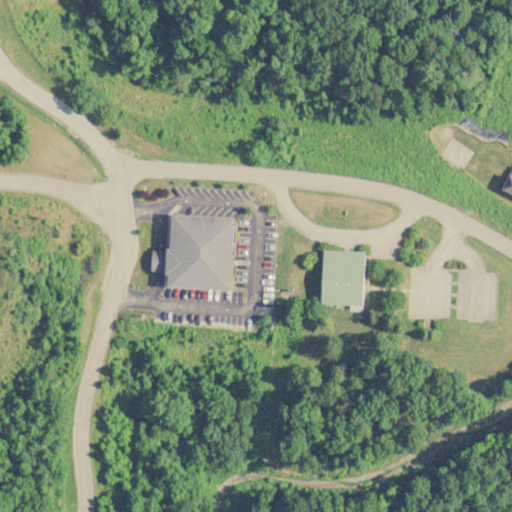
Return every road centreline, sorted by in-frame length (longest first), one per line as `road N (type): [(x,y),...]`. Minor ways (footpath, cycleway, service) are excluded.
road 1 (residential): [(0,62),(79,124),(112,166),(383,192),(511,249)]
road 2 (residential): [(84,511),(83,397),(123,250),(125,210),(112,166)]
road 3 (track): [(219,511),(220,494),(249,478),(373,481),(511,404)]
road 4 (residential): [(125,210),(0,182)]
